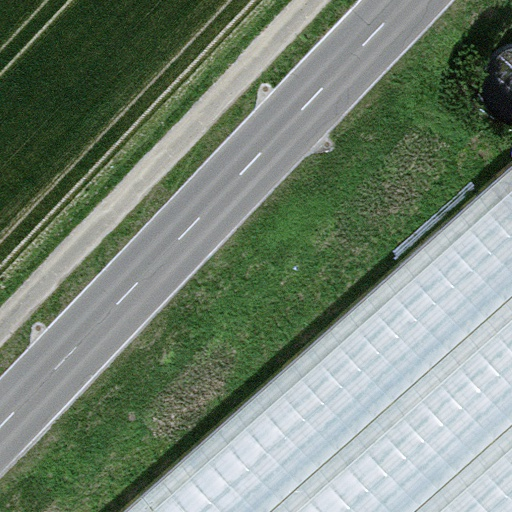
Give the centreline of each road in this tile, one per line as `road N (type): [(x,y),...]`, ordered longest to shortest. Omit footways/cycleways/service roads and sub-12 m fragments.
road 1 (secondary): [(0,413),(394,0)]
road 2 (track): [(0,280),(269,0)]
